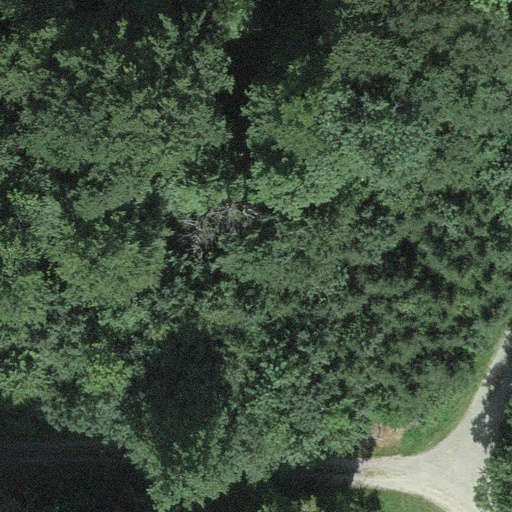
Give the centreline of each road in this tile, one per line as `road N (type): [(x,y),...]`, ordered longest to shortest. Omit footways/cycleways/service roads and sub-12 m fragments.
road 1 (track): [(430,490),(219,455),(75,443),(0,449)]
road 2 (track): [(454,511),(430,490),(511,344)]
